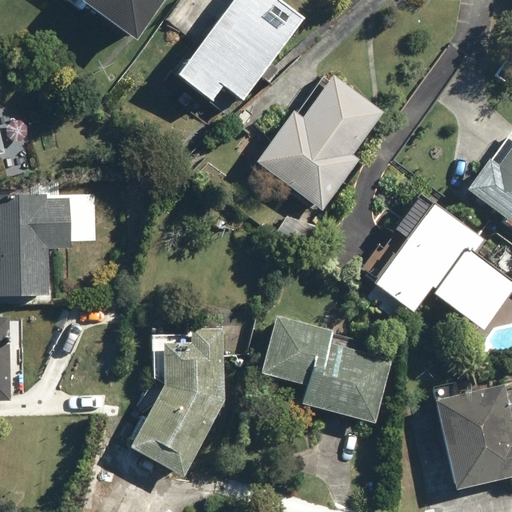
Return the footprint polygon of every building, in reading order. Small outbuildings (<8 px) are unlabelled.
[(74,0),(75,0),(132,40),(159,0),(74,0)] [(220,89),(240,104),(303,18),(277,0),(230,0),(175,76),(211,102),(220,89)] [(0,155),(24,151),(7,66),(0,67),(0,155)] [(289,110),(253,164),(323,211),(358,160),(354,158),(385,112),(330,75),(301,118),(289,110)] [(511,131),(467,192),(511,225),(511,131)] [(49,250),(71,250),(71,194),(0,193),(0,298),(49,299),(49,250)] [(398,301),(413,312),(428,291),(482,331),(511,290),(511,285),(470,254),(481,239),(431,203),(361,298),(386,316),(398,301)] [(374,427),(393,359),(328,340),(330,333),(271,316),(254,374),(303,388),(298,405),(374,427)] [(0,402),(11,402),(13,320),(0,319),(0,402)] [(162,385),(128,447),(175,472),(223,403),(224,325),(185,325),(185,335),(149,335),(149,380),(162,385)] [(511,416),(504,383),(433,400),(455,492),(511,478),(511,416)]
